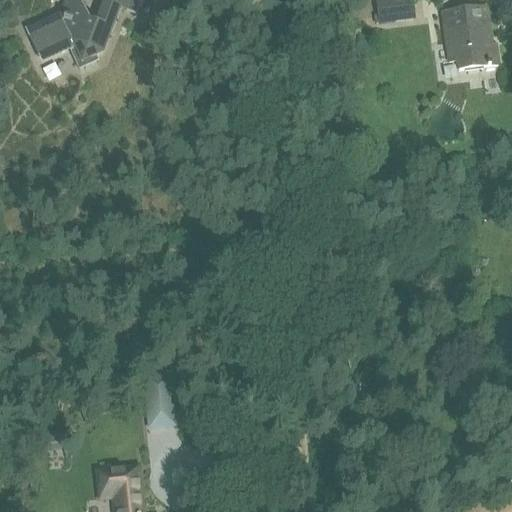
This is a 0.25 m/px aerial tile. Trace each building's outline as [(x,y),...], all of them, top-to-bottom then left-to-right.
[(40,33),(29,38),(39,60),(59,51),(54,41),(67,35),(81,66),(103,57),(119,12),(135,18),(141,0),(108,0),(99,26),(87,22),(77,1),(75,0),(69,0),(63,16),(37,27),(40,33)] [(397,24),(393,0),(379,0),(375,1),(378,26),(397,24)] [(492,48),(488,10),(471,12),(470,8),(460,9),(461,13),(442,16),(448,65),(458,64),(459,73),(498,68),(496,48),(492,48)] [(112,74),(92,79),(95,90),(115,85),(112,74)] [(166,379),(142,382),(145,406),(169,404),(166,379)] [(46,450),(71,448),(70,435),(44,437),(46,450)] [(139,511),(135,472),(95,476),(98,502),(112,501),(113,511),(139,511)]
